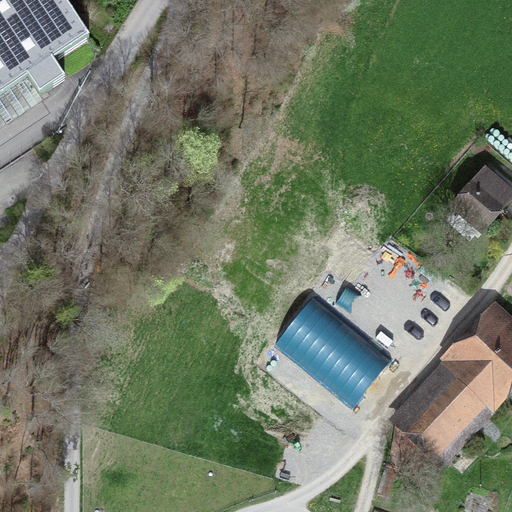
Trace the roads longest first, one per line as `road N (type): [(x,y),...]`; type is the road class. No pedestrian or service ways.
road 1 (unclassified): [(67,511),(79,294),(170,0)]
road 2 (track): [(511,257),(357,454),(316,492),(268,511)]
road 3 (residential): [(0,290),(87,109),(164,0)]
